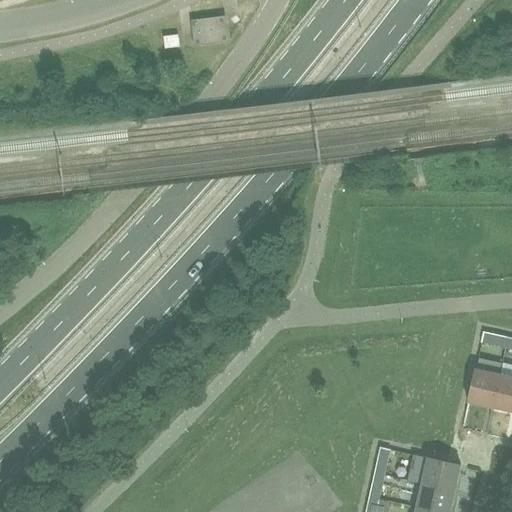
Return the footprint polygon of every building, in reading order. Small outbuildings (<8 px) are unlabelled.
[(194,23),(195,33),(196,43),(226,39),(223,19),(194,23)] [(180,45),(180,43),(179,33),(165,35),(166,46),(180,45)] [(504,349),(506,340),(482,334),(480,344),(504,349)] [(492,408),(499,374),(476,369),(468,403),(492,408)] [(492,408),(511,412),(511,376),(499,374),(492,408)] [(375,472),(384,475),(390,450),(380,448),(378,456),(375,472)] [(421,483),(456,490),(461,466),(427,458),(427,459),(421,483)] [(384,475),(375,472),(373,481),(369,497),(379,499),(384,475)] [(450,511),(456,490),(421,483),(416,507),(439,511),(450,511)] [(376,511),(379,499),(369,497),(367,506),(365,511),(376,511)]
